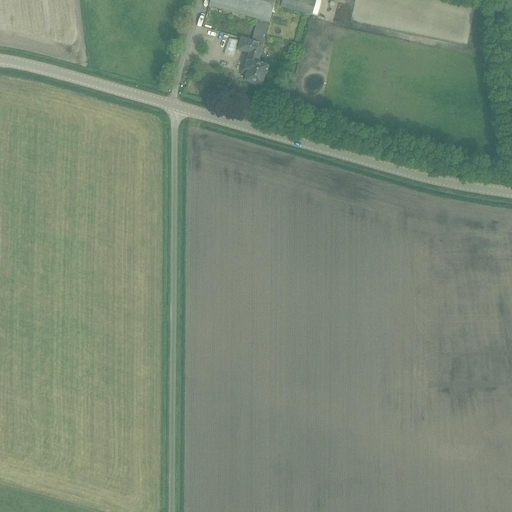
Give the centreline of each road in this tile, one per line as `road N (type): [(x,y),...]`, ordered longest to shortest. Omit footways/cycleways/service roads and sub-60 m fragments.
road 1 (unclassified): [(170,511),(175,108)]
road 2 (tertiary): [(175,108),(511,196)]
road 3 (tertiary): [(0,62),(175,108)]
